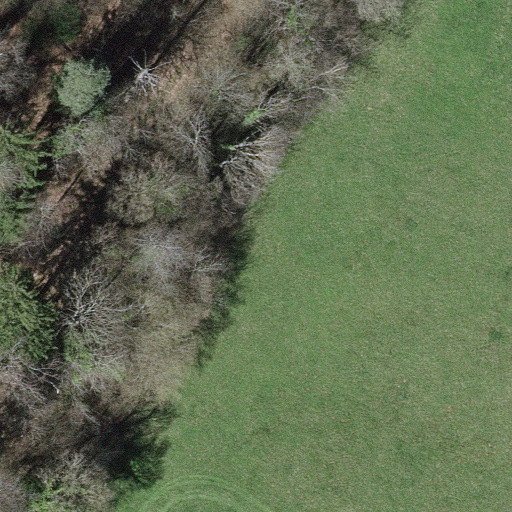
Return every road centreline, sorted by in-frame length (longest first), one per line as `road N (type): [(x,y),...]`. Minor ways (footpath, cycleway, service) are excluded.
road 1 (track): [(0,421),(100,171),(243,0)]
road 2 (track): [(0,95),(151,0)]
